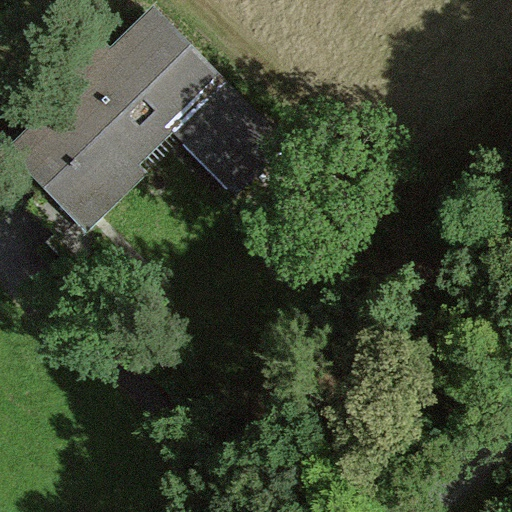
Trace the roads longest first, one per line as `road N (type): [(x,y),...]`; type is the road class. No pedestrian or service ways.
road 1 (track): [(47,305),(176,447),(222,511)]
road 2 (unclassified): [(511,413),(407,511)]
